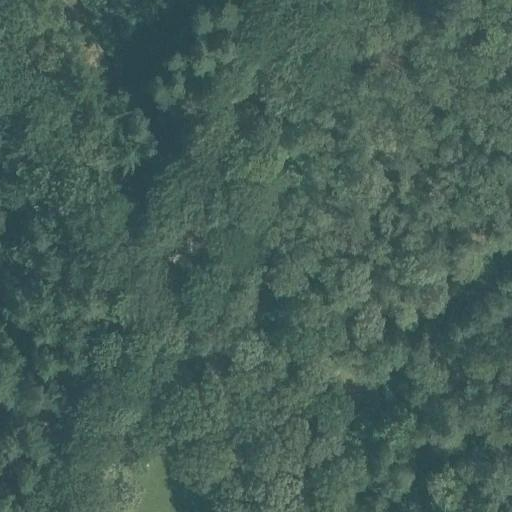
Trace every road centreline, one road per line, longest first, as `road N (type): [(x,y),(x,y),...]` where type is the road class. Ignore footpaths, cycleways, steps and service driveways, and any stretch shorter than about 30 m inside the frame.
road 1 (track): [(171,257),(0,0)]
road 2 (track): [(171,257),(294,0)]
road 3 (track): [(295,511),(171,257)]
road 4 (track): [(155,285),(64,511)]
